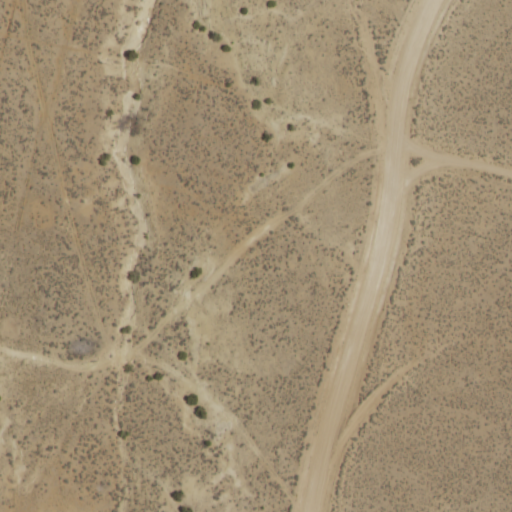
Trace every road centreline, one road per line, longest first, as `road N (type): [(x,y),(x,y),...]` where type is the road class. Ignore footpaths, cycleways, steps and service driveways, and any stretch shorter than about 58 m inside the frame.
road 1 (tertiary): [(313,511),(372,287),(404,103),(447,0)]
road 2 (track): [(511,168),(375,144),(272,216),(162,318)]
